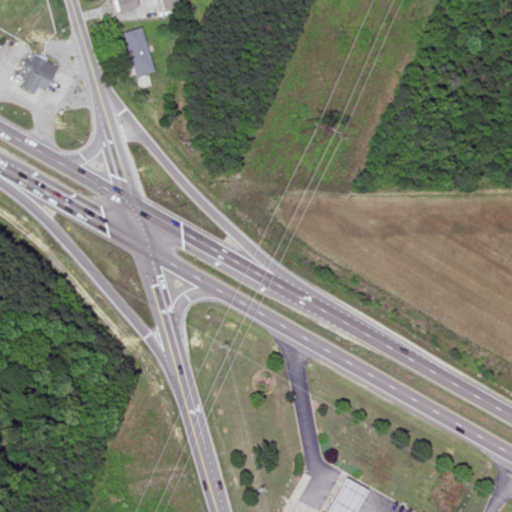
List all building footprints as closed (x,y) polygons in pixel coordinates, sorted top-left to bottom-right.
[(108,0),(111,12),(131,7),(129,0),(108,0)] [(175,6),(173,0),(158,0),(160,9),(175,6)] [(130,77),(150,72),(139,27),(120,31),(130,77)] [(31,87),(44,90),(52,61),(26,54),(17,89),(29,92),(31,87)] [(139,87),(151,84),(149,74),(136,77),(139,87)] [(352,511),(356,505),(365,488),(343,475),(333,493),(322,511),(352,511)]
